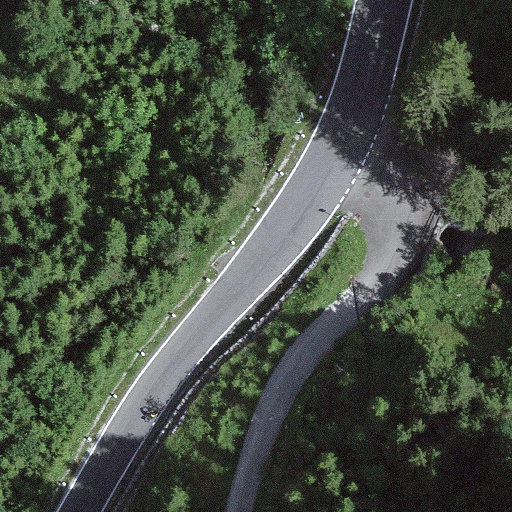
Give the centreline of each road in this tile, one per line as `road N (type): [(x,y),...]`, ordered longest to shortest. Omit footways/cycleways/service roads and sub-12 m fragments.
road 1 (secondary): [(386,0),(358,105),(318,182),(146,399),(78,511)]
road 2 (track): [(237,511),(285,382),(384,264),(385,224),(342,142)]
